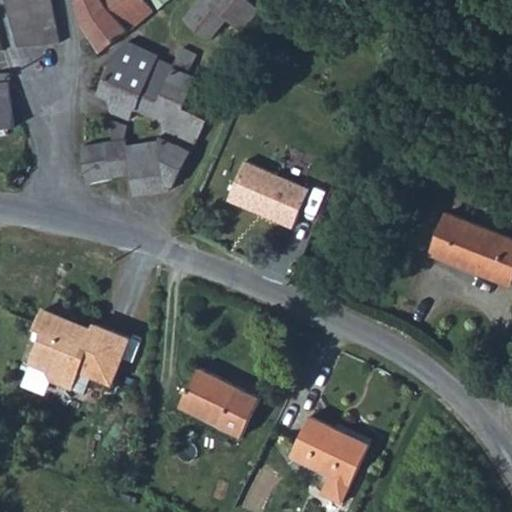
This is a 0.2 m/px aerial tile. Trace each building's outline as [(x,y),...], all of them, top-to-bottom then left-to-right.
[(52,0),(7,0),(20,44),(61,39),(52,0)] [(110,0),(78,0),(87,25),(102,47),(131,25),(125,19),(111,1),(110,0)] [(131,25),(155,6),(149,0),(110,0),(111,1),(125,19),(131,25)] [(149,0),(155,6),(162,14),(175,0),(149,0)] [(211,38),(229,16),(210,0),(199,0),(186,15),(211,38)] [(265,7),(262,4),(257,0),(210,0),(229,16),(246,30),(265,7)] [(135,105),(138,106),(155,63),(158,51),(129,39),(117,48),(100,89),(121,98),(116,110),(131,116),(135,105)] [(182,45),(174,63),(190,70),(198,52),(182,45)] [(172,69),(155,63),(138,106),(153,113),(172,69)] [(153,113),(164,118),(174,122),(182,105),(197,74),(190,70),(174,63),(172,69),(153,113)] [(11,79),(0,80),(0,126),(17,124),(11,79)] [(193,146),(207,118),(182,105),(174,122),(164,118),(163,133),(193,146)] [(114,137),(125,136),(127,127),(128,122),(113,117),(114,137)] [(130,143),(126,144),(129,173),(132,193),(169,187),(169,181),(174,183),(193,146),(163,133),(161,133),(160,138),(130,143)] [(112,175),(129,173),(126,144),(125,136),(114,137),(105,139),(112,175)] [(80,143),(87,178),(112,175),(105,139),(80,143)] [(293,226),(311,185),(247,158),(230,198),(293,226)] [(511,238),(454,213),(437,253),(511,284),(511,238)] [(92,328),(45,308),(37,327),(44,330),(31,360),(76,379),(81,366),(110,378),(128,335),(95,321),(92,328)] [(199,365),(179,405),(241,434),(261,395),(199,365)] [(371,442),(312,415),(293,454),(352,481),(371,442)]
